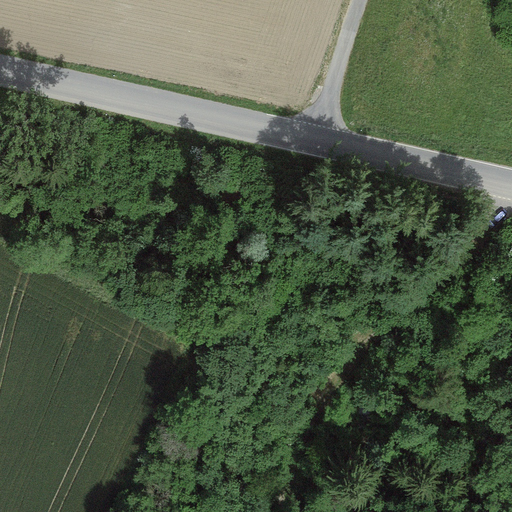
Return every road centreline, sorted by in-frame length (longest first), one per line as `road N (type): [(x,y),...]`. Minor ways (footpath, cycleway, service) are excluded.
road 1 (tertiary): [(0,71),(314,141)]
road 2 (tertiary): [(314,141),(511,181)]
road 3 (unclassified): [(361,0),(314,141)]
